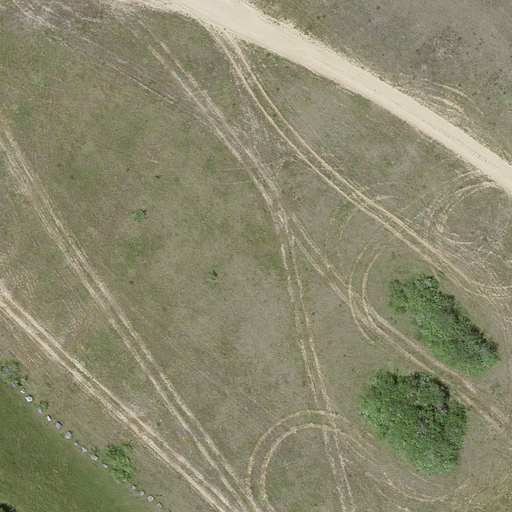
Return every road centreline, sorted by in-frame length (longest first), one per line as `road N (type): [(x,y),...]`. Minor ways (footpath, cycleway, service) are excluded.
road 1 (track): [(511,181),(392,96),(211,0)]
road 2 (track): [(233,511),(0,292)]
